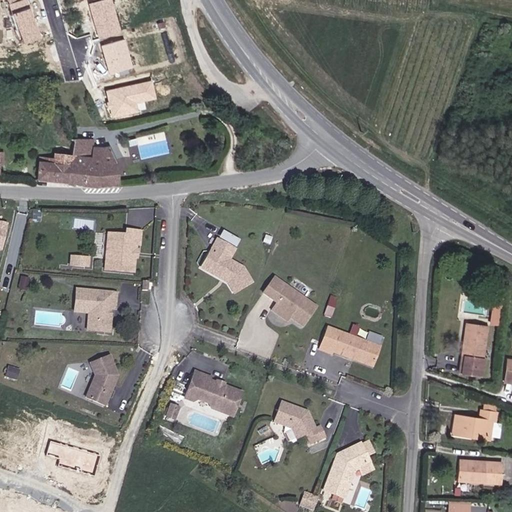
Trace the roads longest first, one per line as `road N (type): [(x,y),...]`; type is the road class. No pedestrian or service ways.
road 1 (residential): [(411,511),(428,248),(440,219)]
road 2 (primary): [(211,0),(230,37),(320,144)]
road 3 (unclassified): [(0,191),(175,185)]
road 4 (primary): [(331,131),(217,0)]
road 5 (unclassified): [(175,185),(286,170),(320,144)]
road 6 (primary): [(320,144),(440,219)]
road 7 (residential): [(175,185),(169,326)]
road 8 (primary): [(445,210),(331,131)]
